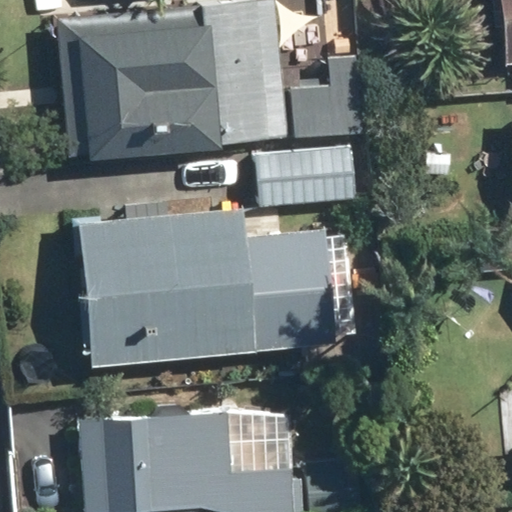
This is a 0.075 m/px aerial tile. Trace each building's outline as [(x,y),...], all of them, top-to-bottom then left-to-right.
[(162,0),(53,11),(68,153),(273,133),(259,0),(162,0)] [(511,56),(511,0),(501,0),(506,57),(511,56)] [(286,61),(294,132),(375,123),(367,52),(286,61)] [(254,146),(259,199),(361,189),(356,136),(254,146)] [(73,218),(87,358),(330,335),(320,223),(240,231),(238,203),(73,218)] [(75,415),(81,508),(203,499),(245,510),(298,506),(295,457),(235,461),(230,404),(75,415)]
